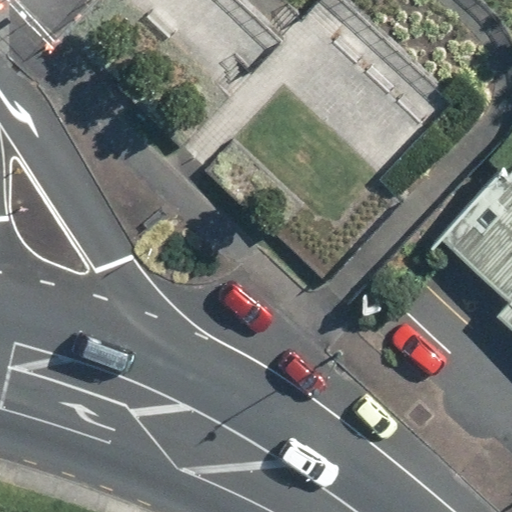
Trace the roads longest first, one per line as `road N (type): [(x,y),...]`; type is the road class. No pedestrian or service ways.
road 1 (primary): [(0,106),(92,217),(173,349),(213,433)]
road 2 (primary): [(0,345),(213,433)]
road 3 (primary): [(213,433),(308,511)]
